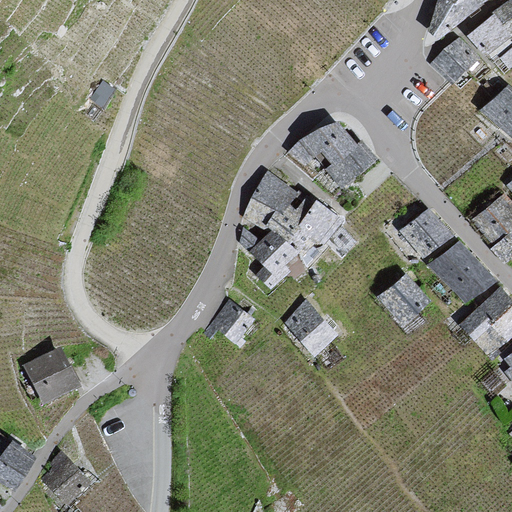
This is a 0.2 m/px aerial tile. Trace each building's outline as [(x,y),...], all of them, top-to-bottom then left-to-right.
[(440,0),(430,29),(433,30),(440,36),(484,2),(483,0),(440,0)] [(511,1),(507,5),(496,14),(511,35),(511,1)] [(511,36),(511,35),(496,14),(470,33),(487,55),(500,45),(511,36)] [(473,62),(478,57),(460,38),(435,62),(453,81),(473,62)] [(511,91),(508,88),(487,112),(504,126),(511,132),(511,91)] [(375,159),(362,142),(357,146),(337,124),(302,140),(289,152),(307,163),(317,155),(327,168),(342,186),(352,178),(375,159)] [(266,171),(244,220),(263,230),(270,233),(269,234),(261,242),(247,231),(242,242),(275,272),(297,250),(312,236),(319,241),(338,217),(330,212),(315,202),(301,193),(297,191),(279,180),(266,171)] [(491,208),(477,219),(492,239),(496,244),(511,230),(511,207),(504,197),(491,208)] [(452,235),(431,209),(407,227),(402,231),(423,257),(452,235)] [(511,230),(496,244),(493,246),(505,261),(511,255),(511,230)] [(489,274),(461,241),(439,260),(433,264),(448,281),(466,303),(493,279),(489,274)] [(429,301),(406,276),(380,300),(403,325),(429,301)] [(511,301),(502,290),(489,301),(464,323),(489,352),(498,345),(511,332),(511,301)] [(335,334),(308,302),(287,321),(300,337),(314,353),(335,334)] [(235,306),(229,303),(214,324),(235,341),(252,318),(248,315),(235,306)] [(78,384),(60,348),(27,364),(45,400),(78,384)] [(32,457),(9,441),(0,454),(0,477),(12,485),(32,457)] [(57,466),(44,478),(67,502),(89,481),(62,453),(53,462),(57,466)]
